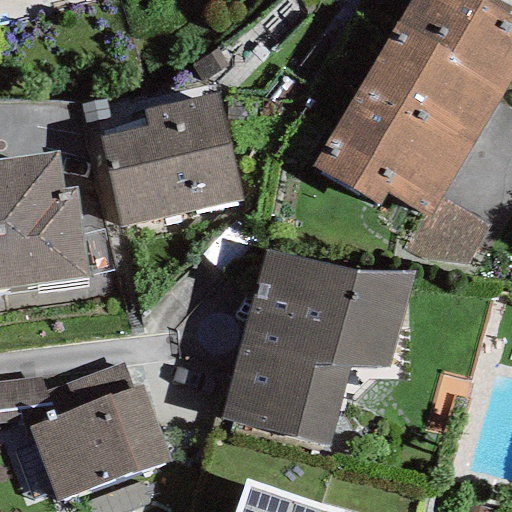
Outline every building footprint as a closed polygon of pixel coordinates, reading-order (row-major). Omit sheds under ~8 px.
[(511,9),(495,0),(405,0),(395,18),(506,80),(511,68),(511,9)] [(395,18),(357,84),(467,147),(506,80),(395,18)] [(467,147),(357,84),(313,162),(377,198),(384,186),(429,210),(467,147)] [(217,88),(142,105),(146,121),(97,133),(118,223),(242,195),(217,88)] [(57,142),(0,149),(0,281),(88,269),(76,180),(63,181),(57,142)] [(336,266),(264,245),(219,413),(329,440),(348,361),(387,361),(414,266),(336,266)] [(122,362),(46,389),(54,412),(26,421),(31,434),(53,496),(130,468),(131,469),(167,457),(140,380),(129,384),(122,362)] [(41,374),(0,378),(0,421),(19,418),(25,435),(31,434),(26,421),(54,412),(46,389),(41,374)] [(341,502),(244,470),(230,511),(343,511),(338,510),(341,502)]
